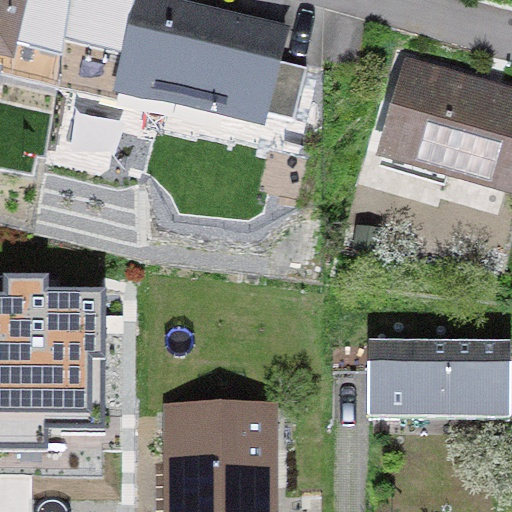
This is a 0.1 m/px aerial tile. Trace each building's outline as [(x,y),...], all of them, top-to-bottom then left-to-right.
[(27,0),(0,0),(0,57),(13,61),(27,0)] [(140,0),(120,96),(270,128),(291,32),(143,0),(140,0)] [(511,195),(511,93),(405,65),(379,159),(511,195)] [(0,308),(0,423),(100,420),(96,306),(0,308)] [(511,347),(377,347),(376,422),(511,423),(511,347)] [(278,511),(276,433),(165,436),(167,511),(278,511)]
